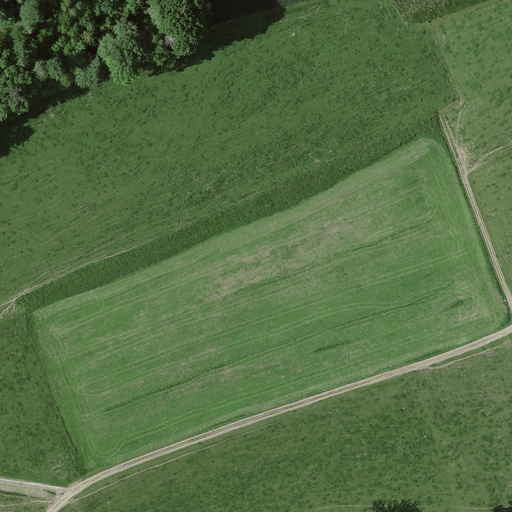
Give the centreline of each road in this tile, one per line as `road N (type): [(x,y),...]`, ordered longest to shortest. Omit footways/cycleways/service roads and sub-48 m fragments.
road 1 (track): [(52,511),(97,478),(511,328)]
road 2 (track): [(511,310),(437,105)]
